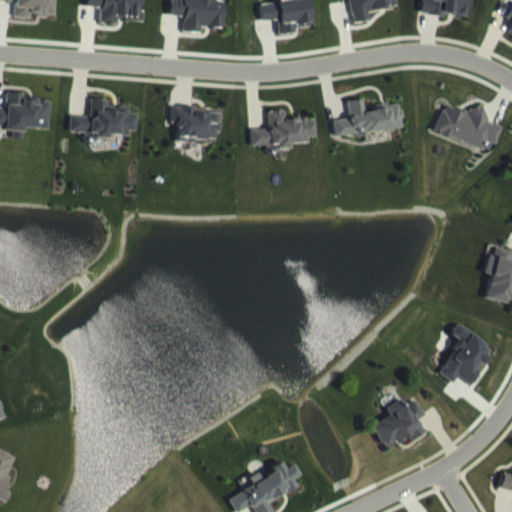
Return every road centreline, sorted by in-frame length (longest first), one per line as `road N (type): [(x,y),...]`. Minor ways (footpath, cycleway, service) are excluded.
road 1 (residential): [(511,79),(481,60),(412,50),(264,69),(0,52)]
road 2 (residential): [(511,395),(479,439),(444,465),(342,511)]
